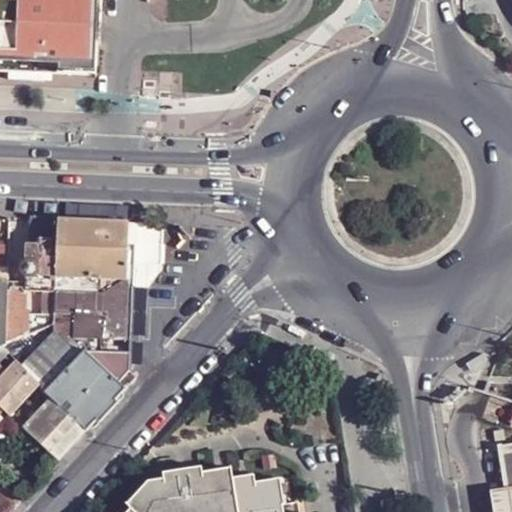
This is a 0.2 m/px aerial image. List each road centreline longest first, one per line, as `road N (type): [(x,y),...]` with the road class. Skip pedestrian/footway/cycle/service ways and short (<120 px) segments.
road 1 (tertiary): [(296,147),(220,154),(0,145)]
road 2 (tertiary): [(0,185),(224,194),(257,201),(286,220)]
road 3 (tertiary): [(240,299),(45,511)]
road 4 (residential): [(350,301),(394,357),(415,412)]
road 5 (tertiary): [(469,106),(433,87),(393,82),(353,92)]
